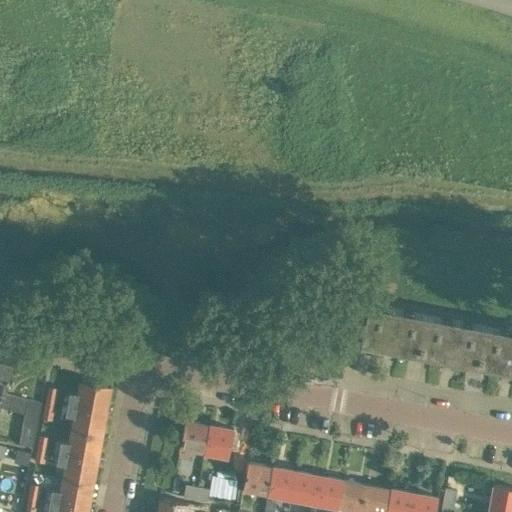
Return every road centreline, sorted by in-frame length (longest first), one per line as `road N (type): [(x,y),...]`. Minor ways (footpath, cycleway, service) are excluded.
road 1 (residential): [(511,436),(140,364)]
road 2 (residential): [(117,511),(140,364)]
road 3 (residential): [(140,364),(0,330)]
